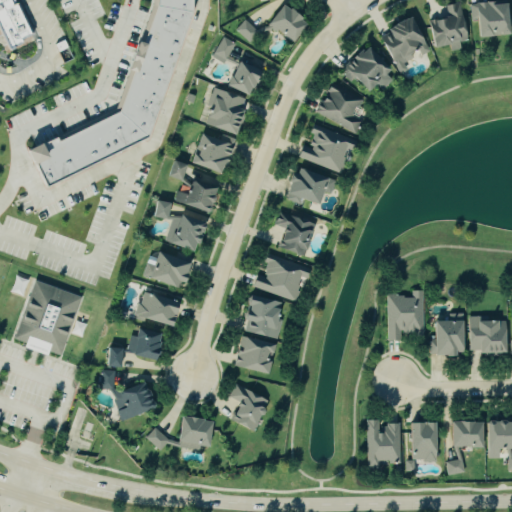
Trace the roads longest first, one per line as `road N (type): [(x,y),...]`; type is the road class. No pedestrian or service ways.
road 1 (residential): [(196,378),(284,105),(351,16)]
road 2 (secondary): [(511,502),(280,507),(129,491)]
